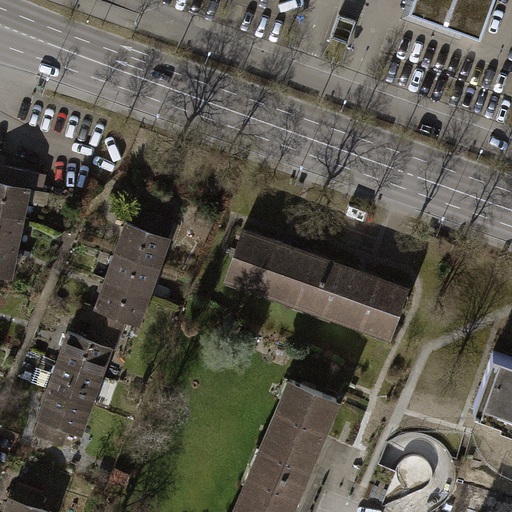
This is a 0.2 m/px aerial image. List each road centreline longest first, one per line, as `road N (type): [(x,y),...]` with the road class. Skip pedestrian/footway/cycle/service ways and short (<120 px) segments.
road 1 (tertiary): [(1,25),(511,210)]
road 2 (unknown): [(380,0),(485,35),(497,34),(511,2)]
